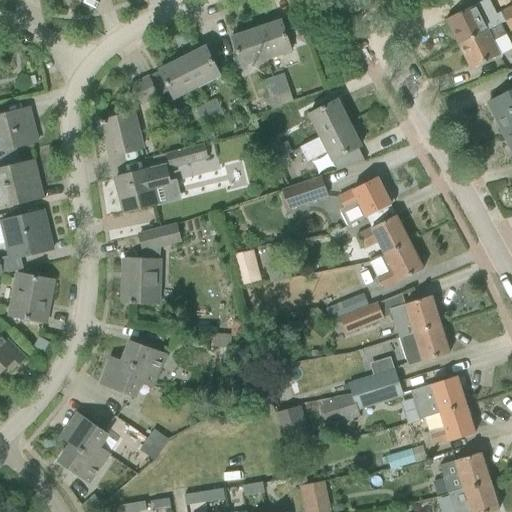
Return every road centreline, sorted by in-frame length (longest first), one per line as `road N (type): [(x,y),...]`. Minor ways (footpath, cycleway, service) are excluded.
road 1 (unclassified): [(0,444),(70,356),(85,308),(90,261),(71,107),(85,68)]
road 2 (unclassified): [(511,288),(352,0)]
road 3 (unclassified): [(85,68),(136,27),(198,0)]
